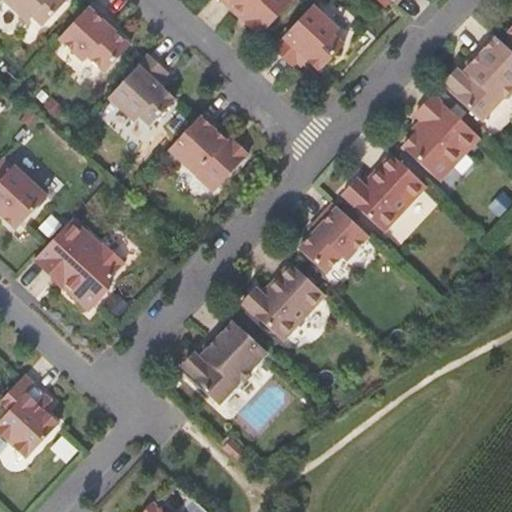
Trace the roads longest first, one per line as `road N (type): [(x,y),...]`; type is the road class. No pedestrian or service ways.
road 1 (residential): [(106,385),(319,152)]
road 2 (track): [(259,511),(278,487),(424,381),(511,334)]
road 3 (residential): [(153,0),(319,152)]
road 4 (residential): [(319,152),(467,0)]
road 5 (residential): [(106,385),(141,417),(53,511)]
road 6 (track): [(407,511),(511,380)]
road 7 (track): [(141,417),(185,422),(263,502)]
road 8 (residential): [(0,288),(106,385)]
